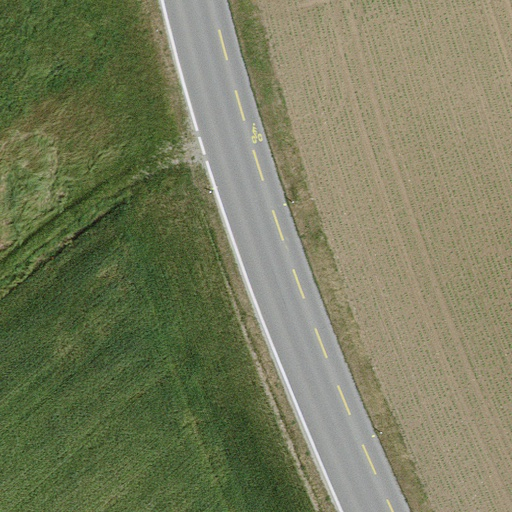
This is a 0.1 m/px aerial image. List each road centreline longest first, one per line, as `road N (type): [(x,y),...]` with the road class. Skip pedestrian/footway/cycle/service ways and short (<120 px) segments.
road 1 (tertiary): [(378,511),(264,234),(195,0)]
road 2 (track): [(0,306),(134,197),(236,153)]
